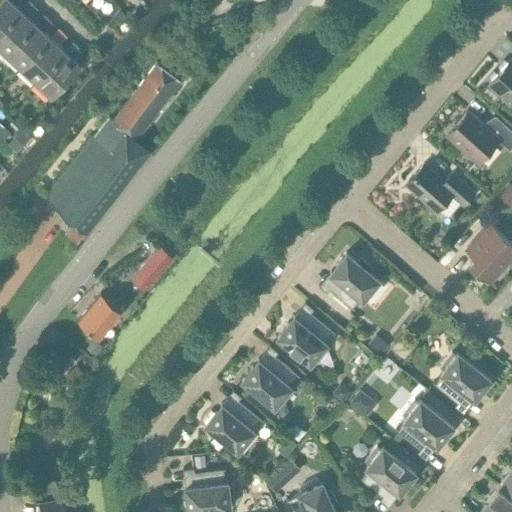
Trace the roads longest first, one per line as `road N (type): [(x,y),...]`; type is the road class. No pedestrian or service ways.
road 1 (tertiary): [(0,395),(35,324),(300,0)]
road 2 (residential): [(159,511),(150,439),(349,200)]
road 3 (residential): [(349,200),(498,17),(511,18)]
road 4 (residential): [(511,342),(349,200)]
road 5 (residential): [(417,511),(511,409)]
